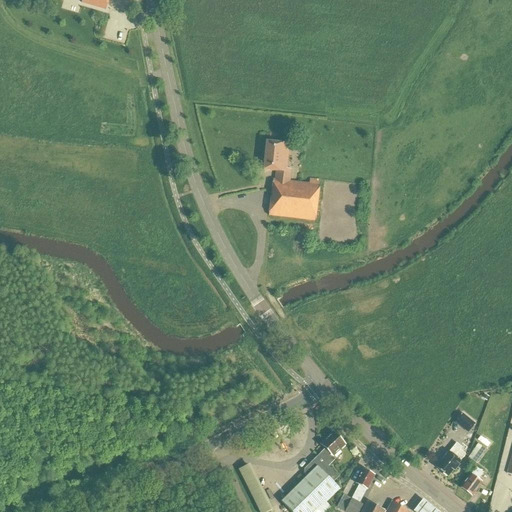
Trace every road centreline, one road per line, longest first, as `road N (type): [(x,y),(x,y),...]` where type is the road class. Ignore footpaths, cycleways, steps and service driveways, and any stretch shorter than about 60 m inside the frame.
road 1 (secondary): [(324,388),(215,239),(178,133),(151,0)]
road 2 (tertiary): [(74,511),(324,388)]
road 3 (secondary): [(456,511),(324,388)]
